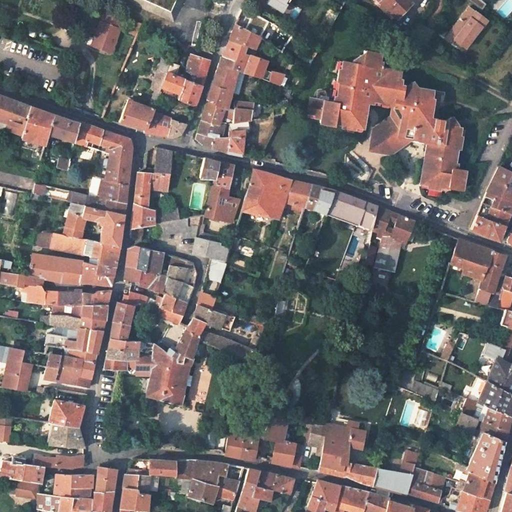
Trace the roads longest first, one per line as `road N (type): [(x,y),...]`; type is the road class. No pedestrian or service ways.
road 1 (residential): [(118,454),(87,455),(84,428),(125,242),(137,138)]
road 2 (residential): [(451,511),(261,463),(118,454)]
road 3 (unclassified): [(185,143),(460,230)]
road 4 (unclassified): [(185,143),(235,0)]
road 5 (unclassified): [(0,85),(137,138)]
